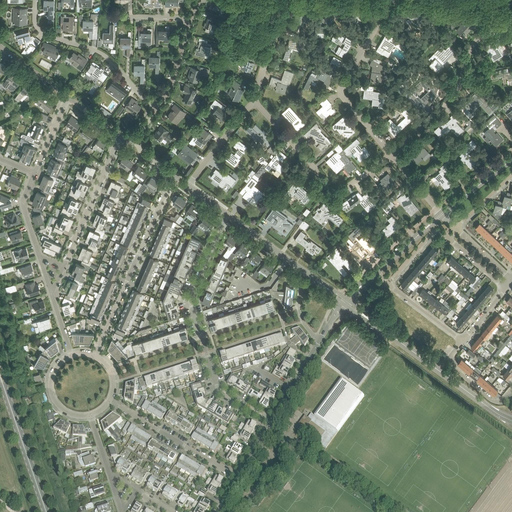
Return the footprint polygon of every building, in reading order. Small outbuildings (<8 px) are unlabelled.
[(44,9),(48,9),(48,20),(54,20),(54,0),(51,0),(52,1),(44,1),(44,9)] [(58,9),(61,9),(62,6),(64,6),(64,1),(70,1),(70,6),(74,6),(74,0),(61,0),(62,2),(58,2),(58,9)] [(76,0),(76,11),(79,12),(79,7),(82,7),(82,2),(88,2),(88,6),(88,7),(92,7),(92,0),(76,0)] [(131,0),(130,0),(129,0),(115,0),(116,1),(123,1),(123,2),(126,2),(126,9),(131,9),(131,0)] [(215,4),(213,9),(216,11),(225,14),(230,5),(229,5),(231,1),(232,1),(233,1),(230,0),(215,0),(214,3),(215,4)] [(303,21),(308,23),(310,17),(309,17),(311,10),(305,8),(305,7),(300,6),(297,16),(304,18),(303,21)] [(322,21),(330,25),(335,16),(338,18),(339,17),(342,18),(345,13),(344,11),(342,10),(341,11),(330,6),(322,21)] [(352,21),(352,22),(361,23),(361,19),(362,19),(362,18),(366,19),(366,11),(359,11),(357,11),(357,7),(354,7),(354,13),(353,13),(353,15),(350,15),(349,21),(352,21)] [(15,17),(15,24),(23,24),(23,22),(26,22),(27,9),(18,8),(18,9),(14,9),(14,17),(15,17)] [(406,22),(406,18),(409,18),(410,19),(414,19),(417,20),(417,24),(421,25),(421,17),(418,17),(418,10),(411,10),(411,11),(402,10),(401,21),(406,22)] [(443,21),(447,21),(447,13),(439,13),(439,11),(434,10),(434,14),(432,14),(431,30),(438,30),(438,20),(443,20),(443,21)] [(466,20),(457,30),(460,34),(463,31),(466,34),(472,28),(471,27),(473,26),(475,28),(480,22),(469,12),(464,18),(466,20)] [(96,23),(96,14),(94,14),(91,14),(91,21),(84,21),(83,29),(90,29),(89,38),(93,38),(93,32),(97,32),(98,26),(93,25),(93,23),(96,23)] [(214,18),(215,16),(209,15),(207,23),(205,22),(203,27),(206,28),(205,32),(210,33),(211,29),(217,31),(219,24),(220,24),(221,20),(214,18)] [(74,17),(69,17),(61,17),(61,29),(63,29),(63,30),(70,30),(70,32),(73,32),(74,17)] [(297,30),(305,33),(307,26),(299,23),(297,30)] [(110,25),(110,33),(104,33),(104,41),(109,41),(108,48),(110,48),(113,49),(114,25),(110,25)] [(159,45),(159,39),(165,39),(164,42),(169,42),(169,27),(166,27),(166,29),(159,29),(157,29),(156,45),(159,45)] [(30,36),(28,29),(15,33),(16,35),(17,35),(20,43),(25,42),(26,46),(21,53),(28,58),(41,41),(35,37),(33,36),(30,36)] [(139,31),(139,36),(138,40),(135,40),(135,46),(138,46),(138,48),(141,48),(141,41),(147,42),(147,44),(151,45),(151,34),(152,29),(148,29),(148,31),(139,31)] [(128,32),(128,39),(121,38),(121,46),(127,47),(127,55),(130,55),(131,32),(128,32)] [(392,38),(393,38),(386,34),(383,39),(384,40),(380,46),(379,46),(377,50),(388,57),(395,46),(403,51),(406,46),(392,38)] [(342,38),(339,36),(338,37),(334,35),(333,36),(332,37),(332,38),(332,39),(331,40),(338,44),(340,41),(345,44),(343,49),(339,47),(336,53),(342,57),(344,53),(346,54),(353,41),(346,37),(346,38),(342,36),(342,38)] [(283,59),(288,61),(289,57),(292,47),(296,49),(304,51),(305,48),(304,48),(306,41),(292,37),(292,38),(290,38),(287,47),(286,49),(283,59)] [(496,47),(501,44),(498,39),(485,47),(489,52),(490,52),(491,55),(490,55),(494,61),(502,56),(500,51),(499,52),(496,47)] [(195,55),(200,56),(208,58),(211,44),(200,41),(199,45),(201,45),(200,49),(196,48),(195,55)] [(45,49),(43,52),(49,55),(47,58),(56,61),(61,55),(61,54),(61,55),(58,54),(59,52),(60,50),(53,47),(54,46),(44,42),(42,48),(45,49)] [(429,65),(435,70),(437,72),(443,65),(443,64),(455,51),(455,52),(456,51),(449,45),(445,49),(441,45),(429,59),(432,62),(429,65)] [(157,58),(150,57),(149,66),(156,66),(155,74),(159,75),(160,51),(157,51),(157,58)] [(79,67),(81,69),(87,60),(81,56),(80,57),(74,53),(69,59),(73,62),(72,63),(79,68),(79,67)] [(250,61),(252,56),(244,53),(243,57),(245,57),(241,68),(251,71),(254,62),(250,61)] [(327,86),(341,61),(334,57),(331,62),(335,65),(331,70),(321,64),(317,72),(312,70),(304,87),(308,90),(313,80),(317,82),(319,78),(325,81),(323,84),(327,86)] [(370,80),(372,80),(373,80),(373,83),(378,84),(379,81),(380,81),(381,72),(385,74),(388,69),(379,63),(380,61),(375,58),(374,60),(372,59),(369,65),(374,68),(374,72),(372,72),(370,80)] [(140,83),(144,83),(145,59),(142,59),(142,66),(135,66),(134,74),(141,74),(140,83)] [(91,66),(86,73),(96,80),(95,82),(100,86),(105,79),(108,75),(103,71),(104,70),(104,69),(104,68),(101,67),(100,68),(97,66),(98,65),(94,62),(93,62),(92,62),(90,65),(91,66)] [(191,67),(188,79),(197,82),(200,73),(207,75),(209,69),(204,68),(198,66),(197,69),(191,67)] [(503,76),(504,78),(503,78),(504,83),(508,82),(508,83),(509,82),(508,81),(511,80),(511,70),(508,71),(508,68),(496,71),(496,74),(491,75),(492,79),(503,76)] [(293,73),(285,70),(281,80),(272,77),(270,82),(277,85),(276,88),(277,88),(276,91),(285,94),(287,85),(289,86),(293,73)] [(7,88),(8,87),(11,89),(14,89),(22,79),(12,72),(6,80),(7,80),(3,85),(7,88)] [(431,86),(426,80),(425,79),(422,82),(421,80),(409,91),(409,90),(407,92),(413,98),(415,101),(418,104),(422,101),(425,104),(428,101),(426,99),(429,96),(430,97),(431,96),(431,97),(432,98),(433,99),(437,96),(433,92),(435,90),(431,86)] [(238,89),(240,83),(234,80),(231,88),(229,94),(234,97),(233,99),(238,101),(241,95),(242,95),(244,90),(241,89),(240,90),(238,89)] [(106,91),(120,101),(126,92),(121,88),(121,87),(113,81),(106,91)] [(36,90),(27,83),(15,99),(18,101),(26,94),(27,95),(28,96),(29,96),(30,96),(31,95),(32,95),(33,94),(36,90)] [(378,108),(383,108),(385,93),(372,92),(373,86),(360,85),(360,90),(364,90),(363,98),(373,100),(372,104),(379,105),(378,108)] [(187,94),(184,100),(190,103),(196,90),(190,87),(190,88),(185,86),(182,91),(187,94)] [(483,108),(489,102),(477,89),(471,95),(473,97),(466,104),(467,106),(468,107),(471,110),(479,103),(483,108)] [(42,94),(37,102),(48,111),(54,104),(51,101),(42,94)] [(135,101),(132,98),(126,106),(136,113),(141,107),(134,102),(135,101)] [(323,106),(316,112),(319,115),(321,118),(325,115),(326,117),(330,114),(331,114),(335,111),(330,105),(331,104),(326,98),(320,103),(323,106)] [(225,107),(221,104),(215,99),(213,102),(218,106),(212,114),(219,119),(222,122),(228,114),(223,109),(225,107)] [(489,108),(493,112),(497,108),(496,108),(499,106),(495,102),(489,108)] [(171,112),(168,116),(175,122),(180,117),(182,118),(186,113),(175,105),(172,108),(174,110),(172,113),(171,112)] [(119,115),(125,108),(122,106),(116,113),(119,115)] [(305,123),(289,106),(281,113),(297,131),(305,123)] [(397,125),(390,118),(384,124),(392,132),(391,133),(394,136),(414,118),(403,106),(399,110),(405,117),(397,125)] [(41,113),(39,118),(46,122),(48,116),(41,113)] [(457,135),(463,130),(456,122),(458,120),(452,115),(450,117),(451,118),(450,119),(447,122),(447,123),(446,124),(444,122),(441,126),(442,127),(443,128),(442,129),(439,126),(435,130),(437,133),(437,132),(440,135),(445,131),(447,132),(452,128),(455,131),(454,132),(457,135)] [(494,130),(501,124),(494,115),(485,123),(488,127),(490,129),(485,133),(483,132),(481,134),(488,142),(489,140),(490,141),(490,140),(496,146),(502,141),(493,131),(495,130),(494,130)] [(71,129),(75,131),(81,123),(72,116),(68,121),(69,121),(67,124),(72,128),(71,129)] [(34,119),(32,123),(32,124),(33,125),(34,126),(33,129),(41,132),(44,126),(41,125),(42,122),(34,119)] [(336,129),(340,134),(343,132),(348,137),(355,131),(353,130),(353,129),(352,128),(350,126),(349,126),(345,121),(342,123),(340,120),(333,126),(335,129),(336,129)] [(316,123),(306,133),(308,135),(311,133),(314,136),(312,138),(314,141),(315,140),(318,144),(317,146),(321,150),(326,145),(327,145),(331,142),(326,137),(320,131),(321,130),(317,126),(319,125),(316,123)] [(264,142),(268,146),(272,142),(268,138),(269,137),(255,124),(252,127),(253,128),(252,129),(250,127),(246,131),(250,134),(253,137),(255,135),(257,137),(256,138),(263,144),(264,142)] [(468,133),(471,131),(473,129),(472,128),(469,125),(469,124),(464,128),(468,133)] [(163,138),(169,142),(173,136),(168,132),(168,131),(161,126),(159,129),(154,135),(159,139),(159,140),(160,140),(161,141),(163,138)] [(95,134),(86,127),(81,133),(90,140),(95,134)] [(205,144),(212,135),(207,130),(204,128),(197,138),(205,144)] [(29,131),(26,139),(34,142),(34,140),(36,137),(39,139),(41,132),(33,129),(32,132),(29,131)] [(23,147),(24,147),(23,151),(32,155),(35,148),(27,145),(29,142),(24,140),(25,139),(21,138),(20,142),(21,143),(21,144),(21,145),(23,146),(23,147)] [(107,143),(100,138),(93,147),(95,149),(97,147),(101,150),(107,143)] [(472,150),(477,146),(472,140),(467,144),(472,150)] [(61,144),(59,142),(56,148),(66,152),(68,147),(69,147),(71,145),(70,144),(63,141),(61,144)] [(244,154),(247,151),(242,147),(236,142),(233,146),(238,150),(234,155),(231,152),(225,159),(227,161),(226,161),(230,164),(232,163),(235,166),(240,160),(239,158),(243,153),(244,154)] [(346,152),(348,155),(352,152),(349,150),(355,145),(352,142),(344,149),(343,150),(346,152)] [(186,144),(183,148),(178,155),(189,163),(194,157),(194,158),(197,154),(186,144)] [(343,148),(339,144),(334,148),(337,152),(326,161),(336,173),(342,167),(339,164),(342,161),(339,158),(341,156),(338,152),(343,148)] [(358,144),(351,150),(354,153),(353,154),(356,157),(356,156),(360,161),(364,158),(365,159),(370,154),(364,147),(362,149),(358,144)] [(86,145),(81,152),(84,154),(86,152),(89,147),(86,145)] [(425,160),(431,154),(422,145),(419,148),(420,149),(417,151),(415,150),(409,156),(410,158),(411,159),(411,158),(416,164),(422,158),(423,159),(423,158),(425,160)] [(56,157),(64,161),(65,158),(63,157),(66,152),(56,148),(54,153),(57,155),(56,157)] [(348,174),(356,167),(344,154),(346,152),(343,150),(344,149),(343,148),(338,152),(341,156),(339,158),(342,161),(339,164),(342,167),(348,174)] [(441,154),(436,149),(431,154),(436,159),(437,158),(441,154)] [(470,156),(468,154),(470,152),(467,149),(459,156),(460,156),(460,155),(462,158),(459,160),(460,160),(462,163),(462,164),(465,162),(466,162),(471,168),(470,168),(471,168),(479,161),(478,161),(472,155),(473,155),(472,154),(470,156)] [(263,163),(256,173),(260,176),(266,168),(269,171),(272,166),(281,173),(282,172),(285,168),(280,164),(286,156),(279,150),(276,154),(267,166),(263,163)] [(16,156),(29,161),(32,155),(23,151),(21,154),(20,153),(19,154),(18,153),(17,154),(16,156)] [(130,160),(124,156),(119,163),(124,166),(123,167),(128,171),(133,164),(129,161),(130,160)] [(262,156),(258,161),(262,164),(266,159),(262,156)] [(52,159),(49,164),(61,169),(64,161),(56,157),(55,160),(52,159)] [(82,164),(85,166),(83,169),(93,173),(96,168),(91,167),(92,166),(91,166),(92,162),(87,160),(84,159),(82,164)] [(439,170),(440,172),(442,170),(445,173),(452,167),(447,161),(440,167),(441,168),(439,170)] [(50,171),(49,174),(52,175),(57,178),(61,169),(49,164),(47,170),(50,171)] [(148,173),(139,166),(133,174),(142,181),(148,173)] [(75,176),(77,176),(84,180),(86,177),(87,177),(91,178),(93,173),(83,169),(82,172),(78,170),(75,176)] [(236,180),(226,172),(224,175),(216,169),(214,172),(211,177),(219,184),(222,187),(227,182),(231,186),(236,180)] [(252,169),(244,180),(247,183),(255,172),(252,169)] [(452,185),(443,175),(445,173),(442,170),(440,172),(435,177),(434,176),(431,178),(438,185),(440,184),(441,183),(446,190),(452,185)] [(377,185),(381,189),(388,183),(392,189),(398,184),(388,173),(380,180),(382,181),(377,185)] [(3,174),(0,180),(3,181),(4,178),(9,180),(7,185),(17,189),(20,181),(14,178),(15,177),(11,175),(11,177),(6,175),(3,174)] [(61,179),(57,178),(52,175),(51,178),(44,175),(42,181),(51,185),(52,182),(54,183),(55,183),(56,181),(58,182),(59,182),(61,179)] [(78,181),(76,186),(86,190),(88,185),(84,184),(84,183),(83,183),(84,180),(77,176),(75,179),(78,181)] [(143,185),(137,192),(141,195),(148,185),(150,187),(154,190),(154,191),(156,188),(158,184),(160,181),(159,182),(152,176),(149,180),(147,184),(144,182),(143,185)] [(247,191),(243,196),(250,201),(249,201),(249,202),(250,202),(251,202),(254,204),(258,199),(259,200),(259,199),(259,198),(262,194),(261,192),(254,186),(257,182),(252,178),(245,187),(248,190),(247,191)] [(116,183),(112,181),(110,186),(120,190),(122,185),(125,186),(126,184),(123,182),(118,180),(117,183),(116,182),(116,183)] [(46,189),(45,192),(50,194),(53,195),(54,193),(53,191),(52,191),(53,189),(52,188),(50,187),(51,185),(42,181),(40,186),(46,189)] [(137,186),(134,190),(137,192),(143,185),(140,182),(137,186)] [(281,199),(287,203),(292,197),(297,200),(300,197),(302,198),(300,200),(305,204),(312,195),(295,182),(281,199)] [(74,189),(71,188),(69,193),(77,197),(78,194),(79,194),(80,194),(84,196),(86,190),(76,186),(74,189)] [(112,194),(111,197),(119,200),(121,194),(119,193),(120,190),(110,186),(107,191),(111,193),(111,194),(112,194)] [(44,195),(37,192),(35,197),(49,203),(50,200),(47,199),(50,194),(45,192),(44,195)] [(349,198),(349,199),(340,205),(341,204),(344,209),(351,205),(352,207),(360,201),(365,207),(368,205),(370,207),(374,203),(369,197),(370,196),(366,200),(363,197),(358,192),(355,194),(353,196),(352,196),(349,198)] [(68,196),(71,198),(69,203),(78,208),(81,202),(77,201),(77,200),(76,200),(77,197),(69,193),(68,196)] [(400,196),(399,197),(405,204),(403,206),(408,211),(411,215),(418,209),(412,202),(411,203),(409,201),(410,200),(407,197),(407,196),(406,196),(404,193),(400,196)] [(0,206),(1,210),(13,207),(12,206),(11,200),(11,199),(0,194),(0,206)] [(504,195),(502,203),(507,204),(506,208),(510,209),(511,206),(509,205),(510,201),(511,201),(511,194),(509,194),(509,197),(504,195)] [(394,195),(386,202),(391,207),(394,204),(392,202),(393,201),(393,200),(396,198),(394,195)] [(175,205),(180,208),(186,201),(180,197),(179,198),(176,196),(175,196),(173,201),(174,202),(173,203),(175,205)] [(45,205),(47,207),(49,203),(35,197),(33,203),(39,206),(38,209),(42,210),(45,205)] [(118,203),(119,200),(111,197),(110,199),(109,199),(105,198),(102,203),(112,207),(115,201),(118,203)] [(143,198),(141,203),(149,206),(149,205),(150,205),(152,202),(143,198)] [(136,207),(147,211),(149,206),(141,203),(138,202),(136,207)] [(386,202),(381,206),(387,213),(390,210),(392,209),(391,208),(391,207),(386,202)] [(502,203),(501,202),(500,205),(495,204),(493,211),(492,213),(498,219),(502,213),(501,213),(502,207),(506,208),(507,204),(502,203)] [(66,209),(63,207),(62,210),(70,214),(71,211),(72,211),(76,213),(78,208),(69,203),(66,209)] [(114,217),(115,215),(112,213),(113,211),(111,210),(112,207),(102,203),(100,208),(104,209),(104,210),(105,210),(104,213),(114,217)] [(327,215),(335,222),(339,225),(343,219),(336,213),(335,215),(327,208),(328,207),(324,203),(319,208),(318,208),(316,211),(317,212),(313,217),(321,223),(327,215)] [(192,204),(191,206),(186,212),(195,219),(200,212),(196,209),(194,208),(195,207),(192,204)] [(280,208),(275,205),(265,219),(280,231),(282,229),(284,230),(284,231),(285,232),(285,231),(288,233),(293,225),(286,220),(288,218),(278,211),(280,208)] [(136,207),(134,212),(144,217),(147,211),(136,207)] [(61,213),(63,215),(61,220),(71,225),(73,219),(69,218),(69,217),(68,217),(70,214),(62,210),(61,213)] [(33,216),(36,223),(43,221),(41,215),(44,214),(43,212),(40,211),(36,212),(36,215),(33,216)] [(7,218),(5,219),(6,223),(5,225),(5,226),(8,227),(18,224),(16,218),(15,218),(13,212),(6,215),(7,218)] [(142,222),(144,217),(134,212),(131,217),(142,222)] [(107,221),(112,221),(114,217),(104,213),(103,216),(102,215),(101,216),(97,214),(95,219),(105,224),(107,221)] [(171,215),(170,218),(176,221),(180,215),(177,213),(175,217),(171,215)] [(202,220),(199,224),(201,225),(202,226),(206,228),(204,231),(207,234),(210,231),(209,229),(207,228),(212,221),(208,218),(205,215),(202,220)] [(396,229),(400,225),(392,216),(388,219),(390,222),(382,230),(387,236),(396,228),(396,229)] [(131,217),(129,222),(140,227),(142,222),(131,217)] [(164,222),(163,223),(171,227),(173,222),(165,218),(163,222),(164,222)] [(97,227),(98,227),(97,230),(104,233),(106,230),(103,229),(105,224),(95,219),(93,224),(97,226),(97,227)] [(59,224),(57,223),(55,228),(62,231),(63,228),(65,228),(69,230),(71,225),(61,220),(59,224)] [(304,230),(309,224),(303,220),(299,226),(304,230)] [(138,232),(140,227),(129,222),(127,227),(138,232)] [(171,227),(163,223),(161,228),(172,233),(174,228),(171,227)] [(479,223),(475,228),(481,233),(485,229),(479,223)] [(194,234),(199,227),(195,224),(190,231),(194,234)] [(363,229),(359,225),(349,235),(353,239),(363,229)] [(125,232),(136,237),(138,232),(127,227),(125,232)] [(172,233),(161,228),(159,233),(170,238),(172,233)] [(491,234),(485,229),(481,233),(487,239),(492,234),(491,234)] [(18,232),(17,230),(9,233),(13,242),(16,241),(20,240),(19,240),(23,239),(21,231),(18,232)] [(90,231),(88,236),(98,240),(100,237),(102,238),(104,233),(97,230),(96,232),(95,232),(94,232),(90,231)] [(313,254),(316,250),(315,249),(317,246),(310,240),(309,242),(303,238),(305,234),(301,231),(296,239),(307,248),(306,249),(313,254)] [(123,237),(133,242),(136,237),(125,232),(123,237)] [(170,238),(159,233),(157,238),(167,243),(170,238)] [(227,259),(232,253),(229,251),(234,244),(233,244),(237,239),(230,234),(227,238),(228,239),(226,242),(229,244),(228,246),(229,246),(228,248),(227,250),(222,256),(227,259)] [(494,245),(498,240),(492,235),(492,234),(487,239),(494,245)] [(46,246),(44,250),(49,252),(54,242),(48,240),(49,238),(43,235),(41,239),(44,240),(43,244),(46,246)] [(364,248),(358,254),(363,259),(376,247),(366,235),(360,241),(359,242),(364,248)] [(98,247),(96,246),(98,240),(88,236),(86,241),(90,242),(90,243),(91,244),(90,246),(97,249),(98,247)] [(120,242),(126,245),(131,247),(133,242),(123,237),(120,242)] [(201,241),(191,237),(188,245),(199,250),(201,245),(199,245),(201,241)] [(157,238),(154,244),(165,248),(167,243),(157,238)] [(498,240),(494,245),(500,250),(504,246),(498,240)] [(62,246),(57,244),(54,242),(49,252),(54,254),(56,250),(59,252),(62,246)] [(235,253),(239,256),(238,256),(242,259),(244,256),(250,248),(243,243),(235,253)] [(154,244),(152,249),(163,253),(165,248),(154,244)] [(128,248),(120,245),(118,250),(126,254),(128,248)] [(199,250),(188,245),(184,252),(194,257),(196,253),(197,254),(199,250)] [(87,249),(83,247),(81,252),(91,257),(92,253),(95,254),(97,249),(90,246),(88,249),(87,248),(87,249)] [(500,250),(506,256),(510,252),(504,246),(500,250)] [(337,247),(327,256),(329,259),(330,258),(339,268),(341,266),(344,263),(350,270),(354,267),(349,262),(349,261),(337,247)] [(434,247),(428,253),(433,257),(435,254),(438,250),(434,247)] [(15,250),(12,251),(16,262),(18,261),(25,259),(25,258),(29,257),(26,248),(22,249),(21,248),(15,250)] [(150,254),(161,258),(163,253),(152,249),(150,254)] [(118,250),(116,255),(124,259),(126,254),(118,250)] [(92,261),(90,260),(91,257),(81,252),(79,257),(83,259),(82,260),(84,260),(82,263),(83,263),(90,266),(93,267),(94,264),(91,263),(92,261)] [(194,261),(192,260),(194,257),(184,252),(181,260),(192,265),(194,261)] [(261,257),(254,252),(249,259),(256,264),(261,257)] [(431,265),(436,259),(433,257),(428,253),(423,259),(428,263),(428,262),(431,265)] [(116,255),(113,260),(122,264),(124,259),(116,255)] [(451,256),(447,261),(451,264),(450,267),(451,268),(450,269),(451,269),(457,261),(451,256)] [(159,261),(151,257),(148,263),(157,266),(159,267),(160,265),(158,264),(159,261)] [(220,259),(219,258),(217,263),(226,266),(229,260),(221,257),(220,259)] [(423,259),(417,265),(422,269),(427,263),(428,263),(423,259)] [(111,265),(120,269),(122,264),(113,260),(111,265)] [(190,269),(192,265),(181,260),(178,268),(187,272),(189,268),(190,269)] [(260,270),(267,275),(274,266),(266,261),(260,270)] [(452,270),(453,270),(455,267),(460,272),(464,267),(457,261),(451,269),(452,270)] [(86,270),(88,270),(90,266),(83,263),(81,265),(76,263),(74,269),(83,273),(84,270),(86,271),(86,270)] [(148,263),(146,268),(154,271),(157,266),(148,263)] [(216,267),(216,269),(223,273),(226,266),(217,263),(215,267),(216,267)] [(33,269),(31,264),(17,269),(18,273),(20,272),(21,274),(23,273),(24,278),(34,275),(32,269),(33,269)] [(109,270),(117,274),(120,269),(111,265),(109,270)] [(423,273),(424,271),(422,269),(417,265),(412,272),(416,276),(417,275),(421,271),(423,273)] [(466,277),(470,272),(464,267),(460,272),(466,277)] [(146,268),(144,273),(152,276),(154,271),(146,268)] [(187,276),(186,276),(187,272),(178,268),(174,276),(185,280),(187,276)] [(84,276),(82,275),(83,273),(74,269),(71,274),(77,276),(75,279),(76,280),(83,283),(85,278),(83,277),(84,276)] [(212,275),(220,279),(223,273),(216,269),(215,271),(214,271),(212,275)] [(115,279),(117,274),(109,270),(107,275),(115,279)] [(256,270),(254,273),(251,277),(255,279),(258,275),(260,273),(256,270)] [(406,278),(411,282),(416,276),(412,272),(406,278)] [(472,282),(476,278),(470,272),(466,277),(472,282)] [(152,276),(144,273),(142,278),(150,281),(152,276)] [(442,274),(437,280),(439,282),(442,279),(444,281),(445,282),(448,284),(452,280),(451,279),(449,281),(442,274)] [(210,282),(217,285),(220,279),(212,275),(210,280),(211,280),(210,282)] [(182,284),(184,284),(185,280),(174,276),(171,283),(181,287),(182,284)] [(116,282),(105,277),(103,282),(114,287),(116,282)] [(479,277),(474,283),(477,286),(482,280),(479,277)] [(140,283),(148,286),(150,281),(142,278),(140,283)] [(415,286),(411,282),(406,278),(401,284),(406,288),(408,286),(412,290),(415,286)] [(69,280),(67,285),(76,289),(78,286),(79,287),(81,286),(83,283),(76,280),(75,282),(73,282),(69,280)] [(274,294),(285,295),(293,296),(294,289),(287,284),(286,292),(277,291),(278,280),(277,280),(272,287),(272,288),(274,294)] [(35,285),(34,282),(26,284),(27,288),(26,288),(29,296),(40,292),(38,284),(35,285)] [(103,282),(101,288),(112,292),(114,287),(103,282)] [(206,288),(215,292),(217,285),(210,282),(209,284),(208,284),(206,288)] [(146,292),(148,286),(140,283),(137,288),(146,292)] [(171,283),(168,291),(179,296),(180,292),(179,291),(181,287),(171,283)] [(472,285),(468,290),(471,292),(475,288),(477,286),(474,283),(472,286),(472,285)] [(17,290),(15,285),(5,288),(7,293),(17,290)] [(70,299),(75,301),(78,295),(76,294),(75,293),(76,289),(67,285),(64,290),(69,292),(69,293),(70,293),(69,296),(71,297),(70,299)] [(452,293),(454,290),(452,288),(448,285),(445,287),(452,293)] [(485,289),(484,291),(488,295),(493,289),(489,285),(485,289)] [(414,296),(417,292),(419,289),(416,287),(411,293),(414,296)] [(462,297),(463,296),(464,294),(459,289),(460,289),(457,287),(455,290),(458,293),(462,297)] [(101,288),(99,293),(109,297),(112,292),(101,288)] [(205,295),(212,298),(215,292),(206,288),(204,292),(205,293),(205,295)] [(272,288),(269,289),(272,297),(282,298),(282,301),(285,301),(284,306),(292,304),(293,296),(285,295),(274,294),(272,288)] [(422,289),(419,293),(425,298),(431,291),(429,290),(427,292),(422,289)] [(145,295),(139,293),(134,290),(132,295),(143,300),(145,295)] [(465,294),(464,294),(463,296),(466,298),(471,292),(468,290),(465,294)] [(168,291),(163,301),(173,301),(175,297),(177,299),(179,296),(168,291)] [(430,295),(432,292),(431,291),(425,298),(432,303),(435,299),(430,295)] [(488,295),(484,291),(478,297),(478,298),(482,302),(488,295)] [(107,302),(109,297),(99,293),(96,298),(107,302)] [(130,300),(140,305),(143,300),(132,295),(130,300)] [(201,301),(209,305),(212,298),(205,295),(204,297),(203,296),(201,301)] [(272,297),(265,299),(265,301),(269,311),(274,309),(273,305),(274,305),(275,305),(273,299),(272,297)] [(75,309),(74,305),(73,305),(71,301),(64,298),(63,302),(63,305),(62,305),(65,314),(73,312),(72,310),(75,309)] [(107,302),(96,298),(94,303),(105,307),(107,302)] [(472,304),(477,308),(482,302),(478,298),(472,304)] [(444,301),(440,299),(439,301),(435,299),(432,303),(439,309),(443,303),(445,301),(445,300),(444,301)] [(37,303),(36,300),(29,302),(31,309),(34,308),(36,312),(46,309),(43,301),(37,303)] [(140,305),(130,300),(127,306),(138,310),(140,305)] [(174,305),(173,301),(163,301),(167,311),(178,307),(177,304),(174,305)] [(265,301),(260,303),(263,313),(269,311),(265,301)] [(445,313),(447,311),(449,312),(451,310),(449,309),(451,305),(445,301),(443,303),(439,309),(445,313)] [(105,307),(94,303),(92,308),(103,312),(105,307)] [(246,303),(243,304),(244,305),(245,308),(248,318),(253,316),(250,306),(248,307),(246,303)] [(263,313),(260,303),(255,305),(258,314),(263,313)] [(477,308),(472,304),(471,303),(466,308),(468,310),(467,311),(471,314),(477,308)] [(244,305),(239,307),(243,319),(248,318),(245,308),(244,305)] [(258,314),(255,305),(250,306),(253,316),(258,314)] [(138,310),(127,306),(125,311),(136,315),(138,310)] [(178,312),(179,312),(178,307),(167,311),(169,319),(179,316),(178,312)] [(239,307),(233,308),(234,311),(235,311),(238,321),(243,319),(239,307)] [(457,309),(456,308),(454,307),(451,310),(449,312),(447,315),(450,317),(457,309)] [(100,318),(103,312),(92,308),(90,313),(93,314),(100,318)] [(136,315),(125,311),(123,316),(134,320),(136,315)] [(235,311),(234,311),(229,313),(233,323),(238,321),(235,311)] [(467,311),(461,317),(466,321),(471,314),(467,311)] [(233,323),(229,313),(224,315),(227,324),(233,323)] [(101,319),(100,319),(100,318),(93,314),(90,319),(87,318),(87,322),(93,325),(95,321),(99,323),(101,319)] [(502,318),(498,314),(492,321),(497,325),(499,322),(501,324),(504,321),(502,319),(502,318)] [(227,324),(224,315),(219,316),(222,326),(227,324)] [(123,316),(121,321),(132,325),(134,320),(123,316)] [(222,326),(219,316),(214,318),(217,328),(222,326)] [(45,329),(51,327),(48,320),(49,317),(36,321),(31,323),(34,326),(35,327),(36,327),(37,327),(38,326),(40,332),(39,332),(39,333),(42,331),(45,330),(45,329)] [(461,327),(466,321),(461,317),(456,323),(461,327)] [(212,329),(217,328),(214,318),(212,319),(207,320),(209,326),(211,326),(212,329)] [(119,326),(126,329),(129,331),(132,325),(121,321),(119,326)] [(487,328),(491,332),(494,334),(495,332),(493,330),(496,325),(497,325),(492,321),(487,328)] [(75,333),(75,330),(74,327),(77,326),(77,323),(70,325),(75,343),(80,343),(80,333),(75,333)] [(116,331),(124,334),(126,329),(119,326),(118,327),(117,327),(116,331)] [(170,326),(168,327),(169,332),(173,342),(178,340),(175,331),(172,332),(170,326)] [(180,329),(183,339),(188,337),(187,333),(189,333),(187,327),(180,329)] [(486,338),(488,335),(491,338),(494,334),(491,332),(487,328),(481,334),(486,338)] [(175,331),(178,340),(183,339),(180,329),(175,331)] [(288,347),(293,343),(304,334),(299,329),(292,331),(296,336),(290,341),(289,336),(285,337),(287,343),(288,347)] [(86,330),(86,334),(86,343),(90,343),(94,334),(88,334),(88,330),(86,330)] [(164,334),(167,344),(173,342),(169,332),(164,334)] [(159,336),(159,333),(153,335),(157,347),(162,345),(159,336)] [(159,336),(162,345),(167,344),(164,334),(159,336)] [(280,345),(282,345),(287,343),(285,337),(285,338),(283,338),(282,334),(277,336),(280,345)] [(288,347),(290,348),(296,351),(297,348),(295,346),(300,342),(305,347),(309,340),(304,334),(293,343),(288,347)] [(481,334),(481,335),(476,341),(481,345),(486,338),(481,334)] [(153,335),(151,335),(152,338),(149,339),(152,349),(157,347),(153,335)] [(271,337),(275,347),(280,345),(277,336),(271,337)] [(266,339),(269,349),(275,347),(271,337),(266,339)] [(112,339),(108,348),(111,352),(118,346),(121,343),(119,342),(117,344),(112,339)] [(144,341),(147,350),(152,349),(149,339),(144,341)] [(269,349),(266,339),(261,341),(264,350),(269,349)] [(48,340),(46,341),(49,345),(55,352),(59,349),(55,340),(51,343),(48,340)] [(135,350),(136,354),(142,352),(138,342),(138,343),(134,344),(133,341),(132,342),(132,341),(130,341),(131,343),(133,349),(133,351),(135,350)] [(138,342),(142,352),(147,350),(144,341),(138,342),(138,343),(138,342)] [(261,341),(256,342),(259,352),(264,350),(261,341)] [(471,347),(475,351),(481,345),(476,341),(471,347)] [(256,342),(251,344),(254,354),(259,352),(256,342)] [(251,355),(254,354),(251,344),(246,346),(249,355),(249,357),(252,356),(251,355)] [(40,345),(38,347),(43,351),(48,356),(49,354),(50,356),(55,352),(49,345),(45,348),(40,345)] [(504,347),(500,352),(504,355),(509,348),(508,347),(506,345),(504,347)] [(122,350),(118,346),(111,352),(115,356),(122,350)] [(241,347),(244,357),(249,355),(246,346),(241,347)] [(127,349),(125,347),(122,350),(115,356),(118,360),(128,356),(125,353),(126,352),(127,349)] [(241,347),(235,349),(238,359),(244,357),(241,347)] [(287,357),(283,364),(291,369),(295,361),(294,362),(292,360),(297,352),(296,351),(290,348),(286,356),(287,357)] [(491,353),(494,355),(496,357),(500,352),(495,348),(491,353)] [(235,349),(230,351),(233,360),(238,359),(235,349)] [(469,349),(466,352),(473,358),(475,355),(469,349)] [(40,353),(37,359),(46,363),(48,358),(47,357),(48,356),(43,351),(41,354),(40,353)] [(225,352),(228,362),(233,360),(230,351),(225,352)] [(221,364),(228,362),(225,352),(220,354),(221,358),(220,359),(219,358),(221,364)] [(33,366),(43,367),(46,363),(37,359),(31,355),(30,358),(34,360),(33,361),(35,362),(33,366)] [(469,362),(467,359),(465,361),(461,359),(457,363),(463,368),(467,364),(469,362)] [(504,360),(501,363),(508,369),(511,372),(511,364),(511,366),(504,360)] [(194,373),(196,372),(198,372),(198,374),(202,373),(199,365),(197,365),(196,362),(191,363),(194,373)] [(194,373),(191,363),(186,365),(189,375),(194,373)] [(286,376),(291,369),(283,364),(280,369),(277,366),(275,370),(272,375),(280,380),(284,374),(286,375),(286,376)] [(472,364),(470,366),(467,364),(463,368),(469,374),(473,369),(474,369),(475,367),(472,364)] [(184,380),(187,379),(186,376),(189,375),(186,365),(180,367),(184,376),(183,376),(184,379),(184,380)] [(180,367),(175,368),(179,380),(184,379),(183,376),(184,376),(180,367)] [(174,382),(179,380),(175,368),(170,370),(173,380),(174,382)] [(479,374),(474,369),(473,369),(469,374),(476,379),(480,375),(479,374)] [(503,375),(507,379),(511,373),(511,372),(508,369),(503,375)] [(165,372),(168,381),(173,380),(170,370),(165,372)] [(160,373),(163,383),(168,381),(165,372),(160,373)] [(163,383),(160,373),(155,375),(158,385),(163,383)] [(150,377),(153,386),(158,385),(155,375),(150,377)] [(482,385),(486,380),(489,377),(487,376),(484,379),(480,375),(476,379),(482,385)] [(231,386),(232,385),(234,386),(238,379),(232,376),(232,377),(231,376),(230,376),(229,376),(228,377),(227,379),(227,380),(227,381),(228,382),(227,384),(231,386)] [(153,386),(150,377),(144,378),(145,382),(144,383),(145,387),(145,389),(153,386)] [(497,379),(493,384),(496,387),(500,382),(503,384),(506,381),(503,380),(499,377),(497,379)] [(239,391),(244,383),(238,379),(234,386),(236,388),(235,389),(239,391)] [(305,416),(297,427),(304,432),(304,431),(314,438),(313,440),(326,449),(338,433),(364,397),(341,379),(314,415),(315,416),(314,416),(311,414),(308,418),(309,418),(308,418),(305,416)] [(260,393),(259,394),(271,401),(276,394),(273,392),(275,388),(264,382),(262,380),(260,384),(268,389),(265,394),(261,391),(260,393)] [(482,385),(488,390),(492,385),(486,380),(482,385)] [(136,381),(126,384),(125,389),(135,390),(136,381)] [(246,394),(250,387),(244,383),(239,391),(243,393),(244,392),(246,394)] [(196,385),(191,387),(194,395),(205,392),(204,387),(202,388),(201,384),(196,385)] [(498,391),(492,385),(488,390),(494,395),(497,392),(498,391)] [(205,392),(194,395),(197,406),(205,400),(203,396),(206,395),(205,392)] [(259,394),(257,397),(262,400),(259,404),(267,409),(271,401),(259,394)] [(138,396),(134,396),(125,395),(124,399),(133,405),(134,400),(137,400),(138,396)] [(141,409),(147,397),(144,397),(138,407),(141,409)] [(205,400),(197,406),(206,411),(212,401),(210,399),(209,399),(210,399),(208,402),(205,400)] [(216,403),(212,401),(206,411),(213,415),(219,406),(215,404),(216,403)] [(146,402),(142,410),(147,413),(147,412),(151,405),(146,402)] [(151,405),(147,412),(152,415),(158,405),(153,402),(151,405)] [(158,405),(152,415),(156,417),(162,407),(158,405)] [(219,406),(213,415),(221,420),(227,409),(223,407),(222,408),(219,406)] [(161,420),(167,410),(162,407),(156,417),(161,420)] [(230,413),(231,412),(227,409),(221,420),(228,424),(231,419),(233,415),(230,413)] [(169,412),(165,420),(170,423),(174,415),(169,412)] [(49,421),(50,421),(53,420),(55,425),(57,424),(53,413),(47,415),(49,421)] [(119,430),(121,428),(117,423),(122,419),(113,414),(109,417),(115,424),(119,430)] [(174,415),(170,423),(175,426),(179,418),(174,415)] [(111,428),(113,431),(115,429),(113,426),(115,424),(109,417),(105,420),(111,428)] [(184,421),(179,418),(175,426),(180,429),(184,421)] [(101,423),(104,433),(108,430),(112,436),(115,433),(113,431),(111,428),(105,420),(101,423)] [(189,424),(184,421),(180,429),(185,432),(189,424)] [(242,423),(240,426),(252,433),(256,426),(249,421),(246,426),(242,423)] [(58,435),(60,436),(61,432),(65,424),(61,422),(57,425),(54,429),(59,431),(58,435)] [(130,425),(127,423),(122,433),(125,434),(125,435),(131,425),(130,425)] [(61,432),(66,435),(67,434),(70,435),(71,428),(70,428),(70,426),(65,424),(61,432)] [(190,435),(195,427),(189,424),(185,432),(190,435)] [(132,436),(137,429),(137,428),(132,425),(128,433),(132,436)] [(240,436),(248,441),(252,433),(240,426),(239,427),(238,429),(243,432),(240,436)] [(70,435),(68,442),(79,438),(79,437),(79,427),(73,427),(73,429),(71,428),(70,435)] [(89,445),(82,445),(83,441),(83,437),(87,437),(84,427),(79,427),(79,437),(79,438),(78,444),(78,450),(90,448),(89,445)] [(197,428),(194,433),(191,438),(196,441),(202,431),(197,428)] [(137,429),(132,436),(130,439),(135,442),(141,432),(137,429)] [(196,441),(201,444),(207,434),(202,431),(196,441)] [(140,445),(146,435),(141,432),(135,442),(140,445)] [(212,437),(207,434),(201,444),(206,447),(212,437)] [(145,447),(148,442),(151,437),(146,435),(140,445),(145,447)] [(217,440),(212,437),(206,447),(210,450),(211,450),(215,443),(217,440)] [(152,441),(148,448),(153,451),(158,444),(152,441)] [(217,450),(220,446),(215,443),(211,450),(210,450),(215,453),(217,450)] [(158,444),(153,451),(158,454),(163,447),(158,444)] [(228,446),(227,448),(226,449),(238,456),(243,449),(235,444),(233,449),(228,446)] [(114,446),(108,448),(111,458),(113,458),(115,464),(120,456),(119,455),(117,456),(114,446)] [(158,454),(163,457),(168,450),(163,447),(158,454)] [(234,464),(238,456),(226,449),(224,452),(229,455),(226,459),(234,464)] [(168,450),(163,457),(168,460),(173,453),(168,450)] [(85,466),(85,467),(95,464),(93,457),(90,458),(90,457),(89,453),(84,455),(78,457),(79,461),(80,464),(80,465),(81,465),(82,466),(83,466),(84,466),(85,466)] [(173,463),(178,456),(173,453),(168,460),(173,463)] [(121,471),(127,462),(122,459),(124,456),(121,454),(120,456),(115,464),(117,465),(116,468),(121,471)] [(182,456),(176,466),(181,469),(187,459),(182,456)] [(192,462),(187,459),(181,469),(186,472),(192,462)] [(136,464),(133,462),(132,465),(127,462),(121,471),(126,474),(128,472),(130,473),(135,465),(136,464)] [(186,472),(190,475),(196,465),(192,462),(186,472)] [(138,467),(135,465),(130,473),(133,474),(131,477),(137,480),(142,471),(137,468),(138,467)] [(201,467),(196,465),(190,475),(195,477),(197,475),(197,474),(201,467)] [(206,471),(206,470),(201,467),(197,474),(197,475),(202,477),(206,471)] [(89,477),(90,479),(89,480),(90,483),(94,482),(94,481),(99,479),(97,473),(98,473),(97,470),(94,471),(91,472),(87,473),(88,477),(89,477)] [(147,474),(142,471),(137,480),(142,483),(143,481),(146,482),(151,474),(148,473),(147,474)] [(147,486),(148,487),(152,489),(158,480),(153,477),(153,476),(151,474),(146,482),(148,484),(147,486)] [(213,481),(209,478),(207,481),(219,488),(224,481),(216,476),(213,481)] [(152,489),(157,493),(159,490),(161,491),(166,483),(163,482),(163,483),(158,480),(152,489)] [(207,491),(215,496),(219,488),(207,481),(206,482),(205,484),(210,487),(207,491)] [(162,495),(168,499),(173,489),(168,486),(169,485),(166,483),(161,491),(164,493),(162,495)] [(93,493),(95,492),(96,497),(105,494),(103,486),(89,491),(90,493),(91,493),(92,493),(93,493)] [(173,489),(168,499),(173,502),(174,499),(177,501),(182,493),(181,493),(179,491),(178,492),(173,489)] [(185,493),(182,492),(181,493),(182,493),(177,501),(179,502),(178,505),(183,508),(185,506),(188,500),(189,499),(183,496),(185,493)] [(195,501),(194,503),(193,504),(206,511),(210,504),(202,499),(200,504),(195,501)] [(110,508),(109,505),(108,506),(107,502),(96,506),(97,508),(96,510),(95,511),(94,511),(109,511),(111,511),(111,510),(111,509),(111,508),(110,508)] [(142,511),(143,511),(140,509),(142,507),(137,503),(131,511),(142,511)]
